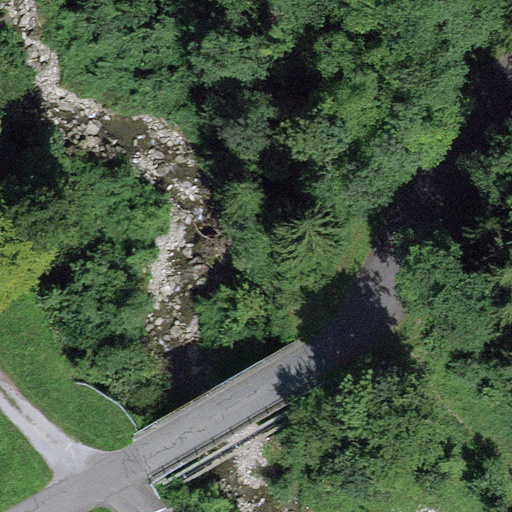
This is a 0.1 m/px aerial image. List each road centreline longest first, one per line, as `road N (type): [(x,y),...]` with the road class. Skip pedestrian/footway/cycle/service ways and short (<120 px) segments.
road 1 (unclassified): [(46,511),(333,347),(363,322),(446,203),(511,158)]
road 2 (track): [(91,484),(0,386)]
